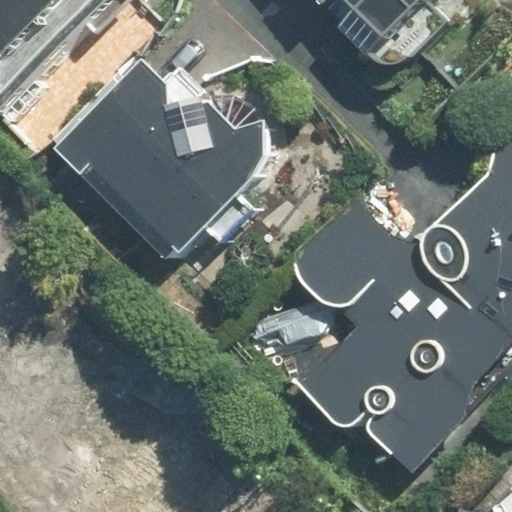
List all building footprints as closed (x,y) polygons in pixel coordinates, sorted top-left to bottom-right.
[(0,0),(0,109),(42,152),(165,21),(144,0),(0,0)] [(336,0),(341,4),(345,0),(366,0),(403,37),(384,54),(398,62),(419,62),(461,19),(440,0),(336,0)] [(63,140),(74,151),(183,259),(193,249),(199,255),(221,232),(233,244),(265,213),(253,201),(273,178),(284,158),(284,122),(255,131),(226,101),(223,104),(190,70),(180,80),(161,60),(138,84),(129,75),(86,119),(84,117),(63,140)] [(373,206),(366,190),(303,251),(303,267),(311,282),(323,296),(342,307),(353,307),(363,305),(372,317),(307,387),(359,434),(373,423),(429,474),(479,421),(491,382),(511,359),(511,132),(507,128),(499,173),(441,231),(434,239),(430,243),(414,243),(397,235),(383,220),(373,206)] [(10,198),(0,208),(0,323),(68,254),(10,198)] [(9,353),(25,369),(6,389),(0,382),(0,455),(27,482),(35,474),(43,466),(61,483),(43,502),(52,511),(248,511),(272,488),(234,451),(223,463),(184,426),(170,440),(135,407),(114,429),(79,396),(117,357),(74,316),(71,320),(54,305),(9,353)]
